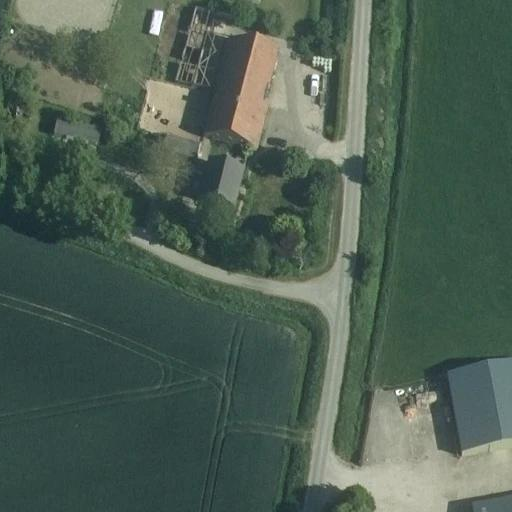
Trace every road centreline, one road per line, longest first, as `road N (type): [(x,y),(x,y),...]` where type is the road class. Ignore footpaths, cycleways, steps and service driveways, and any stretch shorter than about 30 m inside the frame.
road 1 (unclassified): [(0,189),(110,226),(195,269),(344,307)]
road 2 (unclassified): [(344,307),(361,0)]
road 3 (unclassified): [(312,511),(344,307)]
